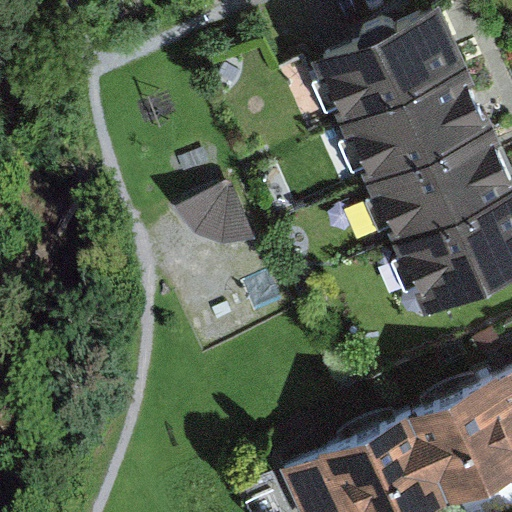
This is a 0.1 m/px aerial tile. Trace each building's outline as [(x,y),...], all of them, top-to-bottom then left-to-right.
[(463,0),(462,0),(335,53),(362,118),(491,65),(463,0)] [(511,114),(491,65),(362,118),(390,183),(511,132),(511,114)] [(511,132),(390,183),(417,248),(511,208),(511,132)] [(202,232),(242,218),(227,179),(188,194),(202,232)] [(511,208),(417,248),(445,313),(511,285),(511,208)] [(511,369),(285,463),(305,511),(428,511),(511,477),(511,369)]
